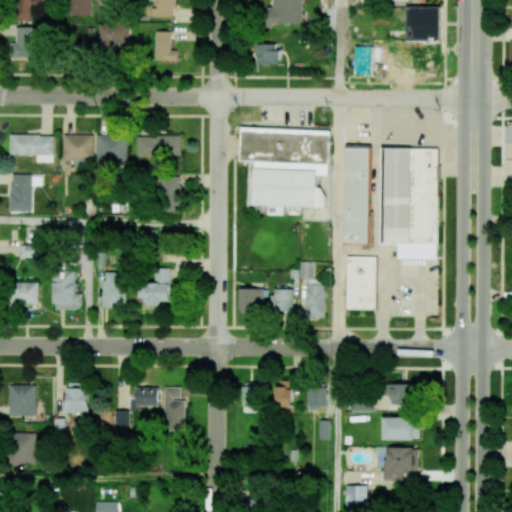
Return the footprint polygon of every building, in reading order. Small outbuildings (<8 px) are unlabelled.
[(18,0),(19,21),(36,20),(34,0),(18,0)] [(91,0),(69,0),(69,15),(91,15),(91,0)] [(151,17),(176,17),(175,0),(156,0),(157,7),(151,8),(151,17)] [(302,0),(272,0),(272,6),(266,6),(266,24),(302,24),(302,0)] [(355,74),(439,74),(440,7),(406,6),(406,46),(356,46),(355,74)] [(128,48),(128,24),(99,23),(98,47),(128,48)] [(37,56),(36,27),(15,27),(16,43),(11,43),(11,57),(37,56)] [(171,31),(156,31),(156,60),(177,60),(177,50),(171,50),(171,31)] [(255,63),(278,63),(278,44),(255,44),(255,63)] [(325,207),(325,189),(317,189),(317,175),(329,175),(330,129),(241,127),(240,161),(255,161),(254,206),(325,207)] [(10,155),(37,155),(37,161),(54,161),(54,135),(10,134),(10,155)] [(94,135),(64,134),(63,159),(94,160),(94,135)] [(98,135),(98,159),(128,159),(127,134),(98,135)] [(181,135),(137,135),(137,156),(181,156),(181,135)] [(346,147),(344,244),(369,244),(371,147),(346,147)] [(437,259),(438,186),(412,186),(412,148),(383,148),(383,244),(398,244),(398,258),(437,259)] [(32,211),(32,174),(11,174),(10,211),(32,211)] [(180,176),(159,177),(160,212),(181,211),(180,176)] [(38,245),(20,244),(20,257),(38,258),(38,245)] [(347,309),(376,309),(376,256),(347,256),(347,309)] [(325,317),(326,279),(313,279),(313,262),(300,261),(300,278),(306,278),(305,317),(325,317)] [(76,293),(76,266),(64,266),(64,270),(55,270),(54,309),(82,309),(82,293),(76,293)] [(171,268),(154,268),(155,285),(138,285),(139,298),(147,297),(147,306),(161,306),(161,301),(172,301),(171,268)] [(103,306),(125,307),(126,272),(103,272),(103,306)] [(39,283),(12,282),(11,302),(38,303),(39,283)] [(263,289),(239,288),(238,310),(262,311),(263,289)] [(293,289),(274,289),(274,311),(293,312),(293,289)] [(89,412),(88,382),(67,382),(68,413),(89,412)] [(260,384),(243,383),(243,411),(260,411),(260,384)] [(391,395),(391,409),(415,409),(416,384),(384,383),(384,395),(391,395)] [(9,415),(35,415),(36,385),(10,384),(9,415)] [(294,414),(293,385),(275,386),(276,414),(294,414)] [(308,386),(308,408),(327,408),(327,386),(308,386)] [(158,405),(158,387),(136,387),(136,405),(158,405)] [(181,387),(164,387),(164,430),(185,430),(185,400),(181,400),(181,387)] [(352,411),(373,411),(373,399),(352,399),(352,411)] [(115,424),(129,425),(129,410),(115,409),(115,424)] [(419,439),(420,417),(384,416),(383,438),(419,439)] [(10,463),(36,463),(35,432),(10,432),(10,463)] [(388,480),(410,480),(410,471),(419,471),(419,447),(387,447),(388,480)] [(367,486),(346,485),(345,510),(366,510),(367,486)] [(95,511),(117,511),(117,501),(95,501),(95,511)]
